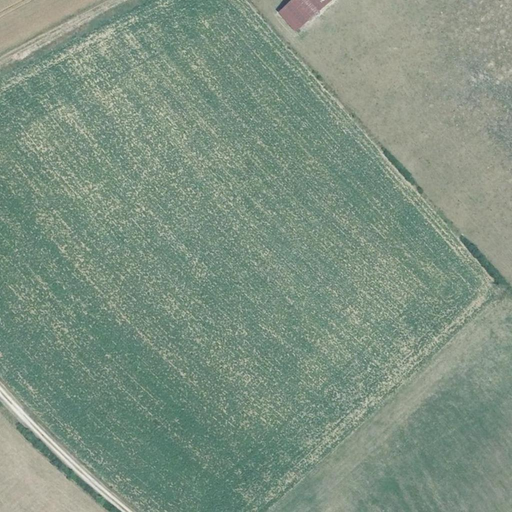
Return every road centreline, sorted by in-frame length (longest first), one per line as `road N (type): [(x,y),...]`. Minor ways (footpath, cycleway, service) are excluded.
road 1 (track): [(0,393),(126,511)]
road 2 (track): [(0,61),(120,0)]
